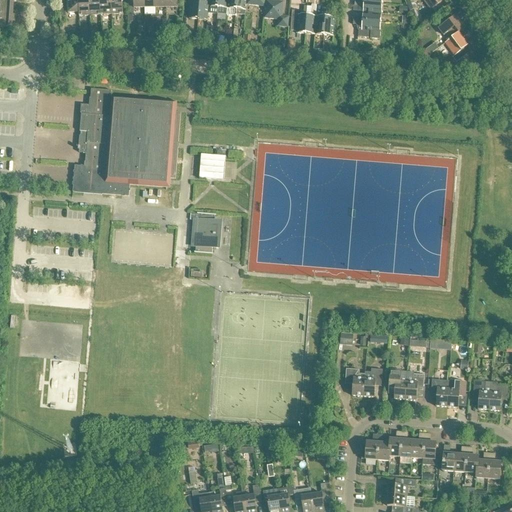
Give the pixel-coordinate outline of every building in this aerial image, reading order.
[(16,0),(0,0),(0,8),(11,9),(12,3),(16,3),(16,0)] [(67,0),(68,14),(79,14),(78,0),(67,0)] [(78,0),(79,14),(79,17),(90,17),(89,0),(78,0)] [(89,0),(90,17),(101,16),(100,0),(89,0)] [(112,15),(110,0),(100,0),(101,16),(112,15)] [(110,0),(112,15),(123,15),(122,0),(110,0)] [(133,0),(134,9),(145,9),(144,0),(133,0)] [(144,0),(145,9),(156,9),(155,0),(144,0)] [(166,9),(166,0),(155,0),(156,9),(166,9)] [(177,9),(177,0),(166,0),(166,9),(177,9)] [(198,21),(200,0),(196,0),(197,2),(191,1),(189,20),(198,21)] [(200,0),(198,21),(208,22),(208,14),(209,3),(204,2),(203,0),(200,0)] [(209,0),(209,3),(208,14),(218,15),(218,9),(219,0),(209,0)] [(219,0),(218,9),(218,15),(227,16),(227,10),(228,0),(219,0)] [(228,0),(227,10),(237,11),(237,0),(228,0)] [(237,0),(237,11),(236,16),(245,17),(246,12),(246,6),(247,0),(237,0)] [(408,0),(406,1),(409,8),(414,4),(413,0),(408,0)] [(423,0),(431,11),(445,1),(443,0),(423,0)] [(289,18),(283,17),(284,3),(266,1),(265,8),(264,20),(278,21),(277,28),(288,29),(289,18)] [(382,12),(382,5),(355,3),(355,7),(364,7),(363,13),(385,15),(386,12),(382,12)] [(290,32),(296,32),(296,34),(306,35),(308,8),(304,7),(304,16),(298,16),(299,12),(292,12),(290,32)] [(0,17),(15,19),(15,16),(11,16),(11,9),(0,8),(0,17)] [(311,8),(308,8),(306,35),(315,36),(316,17),(310,17),(311,8)] [(322,18),(316,17),(315,36),(324,37),(326,9),(323,9),(322,18)] [(326,9),(324,37),(333,37),(335,19),(329,18),(330,9),(326,9)] [(443,26),(438,30),(444,37),(449,34),(452,39),(466,29),(460,22),(467,16),(463,11),(443,26)] [(385,19),(385,15),(363,13),(363,19),(354,18),(353,22),(381,24),(381,18),(385,19)] [(15,19),(0,17),(0,32),(3,32),(3,28),(11,29),(11,28),(10,28),(11,22),(15,22),(15,19)] [(381,32),(380,32),(381,24),(353,22),(353,25),(362,26),(362,32),(358,31),(358,38),(370,39),(370,40),(380,40),(381,32)] [(455,57),(453,59),(456,63),(457,63),(465,57),(461,52),(468,47),(462,39),(469,34),(466,29),(452,39),(445,44),(455,57)] [(205,44),(205,46),(213,47),(215,34),(206,33),(206,38),(205,44)] [(226,48),(234,49),(235,41),(233,41),(226,40),(226,48)] [(236,41),(235,41),(234,49),(243,50),(244,41),(236,41)] [(86,154),(85,167),(75,167),(74,194),(129,197),(130,186),(166,189),(166,190),(167,190),(168,179),(176,180),(181,114),(173,113),(174,102),(173,102),(173,103),(111,99),(112,92),(91,90),(90,106),(81,106),(80,118),(83,118),(83,120),(83,125),(81,125),(80,148),(78,148),(78,151),(79,151),(79,154),(86,154)] [(201,156),(200,179),(211,180),(224,181),(226,158),(201,156)] [(198,215),(198,221),(194,221),(192,247),(196,247),(195,254),(212,255),(212,249),(219,249),(220,223),(214,223),(215,216),(198,215)] [(341,334),(340,346),(352,347),(353,335),(341,334)] [(370,344),(387,345),(387,337),(371,336),(370,344)] [(409,347),(410,340),(401,339),(400,347),(409,347)] [(452,342),(431,340),(431,349),(452,351),(452,342)] [(461,362),(460,371),(468,372),(469,362),(461,362)] [(352,397),(363,398),(365,373),(365,376),(359,376),(360,371),(346,370),(346,382),(354,383),(352,397)] [(371,374),(365,373),(363,398),(374,399),(376,385),(382,385),(383,371),(372,370),(371,374)] [(394,400),(405,401),(408,373),(402,373),(391,372),(390,386),(396,386),(394,400)] [(408,373),(405,401),(417,402),(418,388),(424,389),(425,376),(413,376),(414,374),(408,373)] [(436,408),(447,408),(449,387),(449,382),(432,381),(431,393),(437,394),(436,408)] [(489,412),(491,384),(486,383),(474,382),(473,396),(479,397),(478,411),(489,412)] [(459,399),(465,400),(465,396),(466,384),(455,383),(455,387),(449,387),(447,408),(458,409),(459,399)] [(497,384),(491,384),(489,412),(500,413),(501,399),(507,399),(508,387),(497,386),(497,384)] [(400,459),(402,433),(397,433),(396,441),(390,440),(389,445),(390,445),(389,458),(390,458),(400,459)] [(412,459),(413,442),(407,442),(408,434),(402,433),(400,459),(412,459)] [(423,460),(425,435),(419,435),(419,442),(413,442),(412,459),(423,460)] [(438,455),(436,455),(436,444),(430,443),(431,435),(425,435),(423,460),(423,466),(437,467),(438,455)] [(365,460),(365,461),(377,462),(379,436),(373,436),(373,444),(367,443),(366,450),(362,450),(361,460),(365,460)] [(390,445),(389,445),(384,445),(385,437),(379,436),(377,462),(389,463),(390,458),(389,458),(390,445)] [(454,473),(455,456),(450,455),(450,447),(444,447),(444,455),(442,472),(454,473)] [(455,456),(454,473),(465,474),(467,449),(462,448),(461,456),(455,456)] [(467,449),(465,474),(476,475),(477,475),(478,462),(479,457),(473,457),(473,449),(467,449)] [(477,475),(476,475),(476,479),(488,480),(490,455),(484,454),(483,462),(478,462),(477,475)] [(496,455),(490,455),(488,480),(500,481),(501,464),(495,463),(496,455)] [(222,475),(217,476),(220,493),(227,492),(226,488),(224,488),(222,475)] [(416,488),(417,481),(407,481),(407,487),(389,486),(388,496),(407,498),(408,487),(416,488)] [(324,511),(324,505),(330,503),(327,484),(320,485),(322,494),(312,496),(314,511),(324,511)] [(295,501),(294,492),(293,485),(287,486),(287,489),(277,490),(278,497),(280,511),(290,511),(289,502),(295,501)] [(294,492),(295,501),(296,506),(302,505),(303,511),(314,511),(312,496),(310,489),(294,492)] [(278,497),(277,490),(263,492),(264,499),(267,499),(269,511),(280,511),(278,497)] [(209,494),(199,495),(198,491),(192,492),(194,507),(200,506),(201,511),(211,511),(210,499),(209,494)] [(222,511),(221,497),(215,498),(214,493),(209,494),(210,499),(211,511),(222,511)] [(235,511),(246,511),(244,498),(243,493),(237,494),(237,499),(233,500),(235,511)] [(244,498),(246,511),(256,511),(255,496),(244,498)] [(402,508),(402,511),(418,511),(418,509),(414,508),(415,498),(407,498),(388,496),(387,507),(402,508)]
